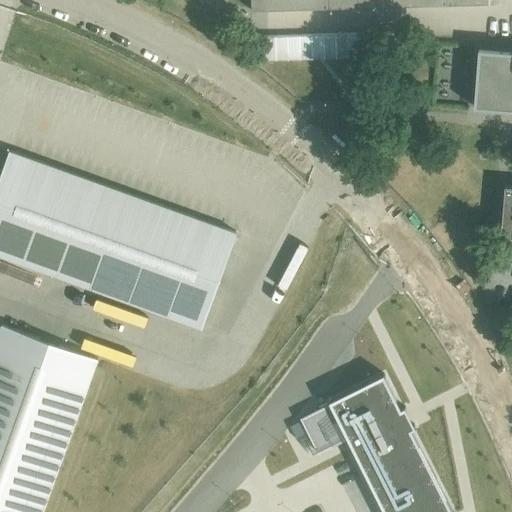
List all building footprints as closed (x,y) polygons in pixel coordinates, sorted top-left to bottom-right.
[(500,0),(252,0),(253,15),(501,10),(500,0)] [(511,55),(481,54),(478,118),(511,120),(511,55)] [(10,161),(0,189),(0,264),(206,333),(239,237),(10,161)] [(48,511),(101,363),(2,328),(0,334),(0,511),(48,511)] [(449,511),(383,380),(300,421),(317,454),(346,440),(382,511),(449,511)]
